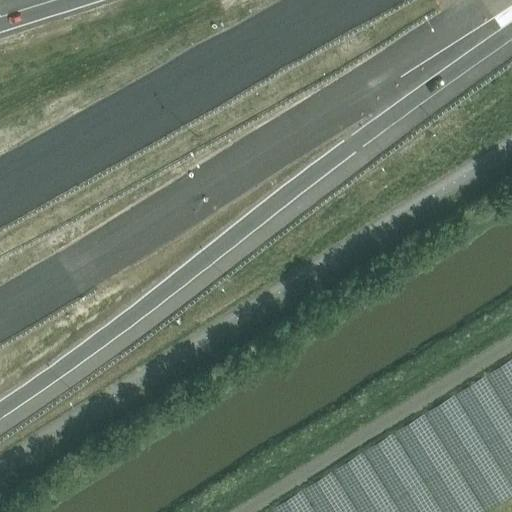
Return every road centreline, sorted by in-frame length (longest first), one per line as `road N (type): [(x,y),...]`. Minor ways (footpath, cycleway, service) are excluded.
road 1 (motorway): [(0,409),(511,32)]
road 2 (motorway): [(0,312),(503,0)]
road 3 (motorway): [(354,0),(0,204)]
